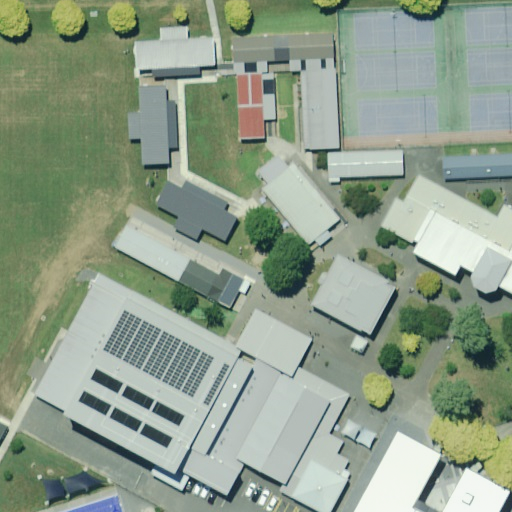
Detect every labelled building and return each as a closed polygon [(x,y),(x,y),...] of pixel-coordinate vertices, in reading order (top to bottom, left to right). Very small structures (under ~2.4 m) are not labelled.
[(340,149),(334,32),(234,38),(239,139),(277,138),(275,72),(301,70),(305,150),(340,149)] [(405,175),(404,151),(328,153),(329,178),(405,175)] [(511,153),(443,157),(445,179),(511,176),(511,153)] [(261,189),(308,245),(340,219),(294,164),(290,167),(279,154),(257,171),(268,184),(261,189)] [(495,209),(415,167),(385,224),(414,239),(410,247),(454,270),(457,263),(511,290),(511,201),(502,196),(495,209)] [(400,289),(338,255),(309,306),(371,340),(400,289)] [(237,346),(99,272),(30,407),(155,469),(186,485),(218,501),(235,468),(298,499),(297,502),(317,511),(332,511),(365,448),(332,431),(349,398),(297,371),(313,340),(256,310),(237,346)] [(370,341),(358,334),(352,346),(364,352),(370,341)] [(386,420),(358,405),(343,432),(371,447),(386,420)] [(511,511),(511,509),(419,455),(423,448),(405,437),(383,475),(375,470),(359,499),(381,511),(511,511)]
